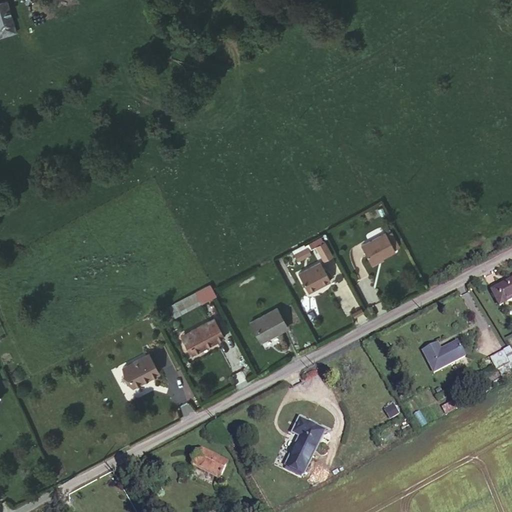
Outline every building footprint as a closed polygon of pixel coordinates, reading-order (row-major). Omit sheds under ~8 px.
[(0,0),(0,32),(15,28),(6,0),(0,0)] [(400,253),(390,234),(365,246),(376,266),(400,253)] [(323,255),(331,251),(325,241),(317,245),(323,255)] [(312,253),(309,245),(296,252),(300,259),(312,253)] [(333,255),(331,251),(323,255),(325,260),(333,255)] [(310,293),(332,281),(321,261),(300,273),(310,293)] [(511,279),(494,289),(502,305),(511,299),(511,279)] [(218,292),(212,281),(198,287),(204,299),(218,292)] [(262,342),(289,328),(278,308),(251,322),(262,342)] [(210,346),(224,338),(214,319),(183,335),(191,352),(208,343),(210,346)] [(465,358),(458,344),(442,352),(438,343),(424,351),(437,373),(465,358)] [(129,383),(156,370),(146,350),(119,363),(129,383)] [(494,370),(508,364),(503,350),(489,355),(494,370)] [(294,420),(288,433),(297,438),(282,468),(299,476),(321,434),(294,420)] [(198,451),(190,469),(216,483),(225,464),(198,451)]
